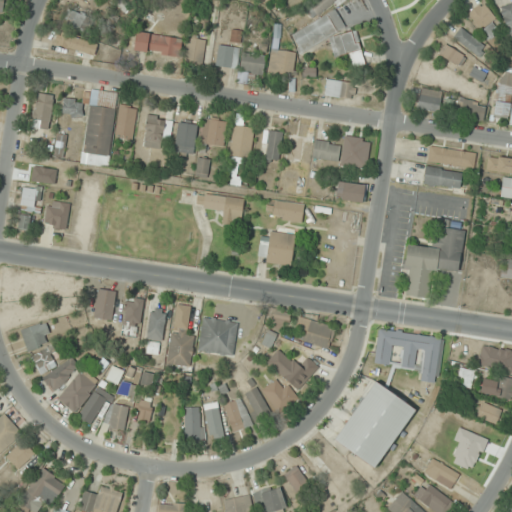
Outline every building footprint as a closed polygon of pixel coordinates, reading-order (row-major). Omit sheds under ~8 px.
[(313,19),(338,0),(337,0),(312,0),(304,6),(313,19)] [(503,25),(480,3),(467,16),(489,38),(503,25)] [(511,38),(511,3),(500,8),(511,38)] [(93,16),(68,9),(63,25),(88,33),(93,16)] [(345,29),(336,11),(291,33),(300,51),(345,29)] [(296,53),(278,51),(281,26),(274,25),(268,74),(293,77),(296,53)] [(485,45),(460,27),(453,37),(478,55),(485,45)] [(182,39),(137,32),(134,49),(179,56),(182,39)] [(355,32),(331,38),(337,59),(347,56),(350,69),(365,65),(355,32)] [(97,43),(59,33),(56,45),(95,54),(97,43)] [(186,63),(203,65),(206,40),(188,38),(186,63)] [(466,56),(445,44),(439,55),(460,68),(466,56)] [(238,67),(238,46),(219,46),(219,67),(238,67)] [(265,53),(241,53),(241,82),(246,82),(246,74),(265,74),(265,53)] [(486,73),(474,68),(471,75),(483,80),(486,73)] [(498,97),(511,98),(511,73),(501,72),(498,97)] [(353,101),(356,86),(328,80),(324,95),(353,101)] [(416,106),(437,113),(443,93),(422,87),(416,106)] [(34,127),(50,129),(54,95),(38,93),(34,127)] [(63,117),(83,116),(82,99),(62,100),(63,117)] [(460,114),(482,121),(487,106),(465,99),(460,114)] [(511,103),(497,100),(494,113),(508,116),(511,103)] [(83,163),(108,167),(116,108),(91,105),(83,163)] [(113,134),(129,140),(140,111),(124,105),(113,134)] [(162,149),(165,117),(147,115),(144,147),(162,149)] [(227,121),(206,119),(203,144),(224,146),(227,121)] [(174,151),(193,155),(199,125),(180,121),(174,151)] [(235,123),(229,159),(249,163),(255,126),(235,123)] [(279,160),(282,132),(269,131),(266,159),(279,160)] [(64,156),(66,134),(57,133),(55,155),(64,156)] [(305,138),(290,135),(286,159),(301,162),(305,138)] [(314,141),(312,158),(340,162),(340,164),(367,168),(370,140),(345,136),(343,145),(314,141)] [(476,152),(430,146),(428,161),(474,168),(476,152)] [(511,158),(489,155),(487,170),(511,174),(511,158)] [(210,159),(198,157),(195,175),(207,177),(210,159)] [(62,169),(39,165),(36,178),(60,182),(62,169)] [(462,172),(426,167),(424,184),(460,188),(462,172)] [(501,197),(511,198),(511,178),(504,178),(501,197)] [(367,186),(338,180),(335,198),(363,203),(367,186)] [(42,190),(24,185),(18,207),(36,212),(42,190)] [(241,224),(244,198),(205,194),(204,209),(224,211),(223,223),(241,224)] [(58,208),(47,207),(45,226),(67,229),(70,203),(59,202),(58,208)] [(303,221),(304,203),(270,202),(269,219),(303,221)] [(29,229),(30,217),(20,215),(19,227),(29,229)] [(460,271),(465,230),(441,227),(440,237),(434,236),(432,247),(407,244),(404,269),(410,270),(407,296),(430,299),(433,268),(460,271)] [(264,240),(258,257),(288,267),(297,237),(273,230),(269,242),(264,240)] [(501,278),(511,279),(511,260),(509,260),(507,269),(502,268),(501,278)] [(112,320),(116,291),(98,289),(95,318),(112,320)] [(144,300),(127,297),(123,325),(139,328),(144,300)] [(168,364),(191,367),(195,336),(188,335),(191,306),(175,304),(168,364)] [(147,338),(161,341),(167,310),(152,307),(147,338)] [(238,321),(203,317),(198,352),(234,356),(238,321)] [(303,341),(329,349),(336,328),(300,317),(296,328),(306,331),(303,341)] [(22,330),(28,350),(52,343),(46,323),(22,330)] [(441,337),(378,329),(374,363),(390,365),(393,346),(403,348),(401,367),(416,369),(418,352),(423,352),(420,380),(435,382),(441,337)] [(511,369),(511,348),(480,348),(480,369),(511,369)] [(56,367),(54,349),(34,351),(36,369),(56,367)] [(80,367),(69,356),(45,380),(55,391),(80,367)] [(294,360),(282,377),(301,390),(318,365),(308,358),(302,366),(294,360)] [(107,378),(117,384),(124,372),(114,366),(107,378)] [(471,388),(474,371),(460,368),(457,385),(471,388)] [(58,399),(75,412),(99,383),(83,369),(58,399)] [(141,385),(152,387),(154,374),(143,372),(141,385)] [(283,387),(277,379),(262,390),(277,412),(297,397),(287,384),(283,387)] [(334,441),(375,469),(416,409),(374,381),(334,441)] [(110,394),(97,386),(80,417),(92,424),(110,394)] [(259,420),(272,412),(256,387),(243,396),(259,420)] [(252,426),(242,398),(223,405),(233,432),(252,426)] [(149,423),(154,402),(141,399),(136,419),(149,423)] [(503,410),(483,402),(477,417),(496,425),(503,410)] [(123,432),(129,407),(114,403),(107,427),(123,432)] [(209,435),(223,433),(218,403),(205,405),(209,435)] [(186,407),(186,439),(202,439),(202,407),(186,407)] [(463,421),(441,408),(434,421),(456,433),(463,421)] [(23,433),(4,413),(0,416),(0,454),(0,455),(23,433)] [(7,457),(19,470),(37,453),(25,440),(7,457)] [(326,477),(343,463),(328,445),(312,459),(326,477)] [(460,472),(431,459),(424,475),(453,488),(460,472)] [(284,475),(297,493),(310,484),(297,465),(284,475)] [(33,511),(36,511),(46,499),(53,504),(67,484),(43,468),(19,502),(33,511)] [(85,491),(80,508),(92,511),(116,511),(123,490),(102,484),(99,494),(85,491)] [(445,511),(453,502),(430,484),(418,499),(435,511),(445,511)] [(278,511),(287,509),(279,485),(255,492),(261,511),(278,511)]
